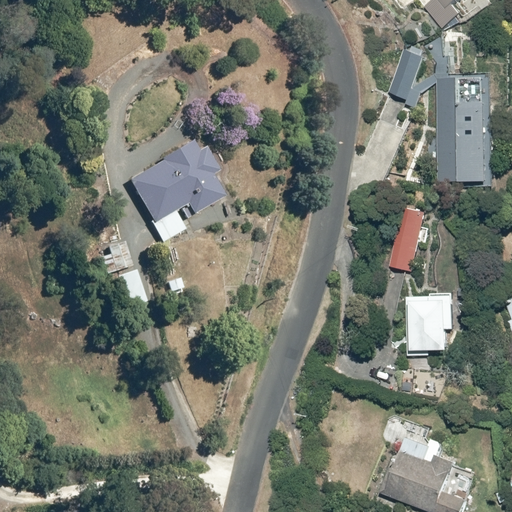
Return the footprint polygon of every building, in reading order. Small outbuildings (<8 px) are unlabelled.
[(413,50),(409,48),(390,90),(409,99),(407,102),(419,107),(424,96),(440,83),(440,182),(489,182),(490,74),(440,74),(440,68),(416,84),(433,52),(416,43),(413,50)] [(165,159),(128,180),(163,242),(186,229),(176,210),(187,204),(193,214),(227,195),(214,172),(221,168),(208,145),(199,150),(192,138),(162,155),(165,159)] [(402,205),(389,264),(415,270),(428,211),(402,205)] [(125,239),(99,243),(102,261),(128,258),(125,239)] [(137,266),(116,272),(126,309),(148,303),(137,266)] [(408,307),(414,307),(414,349),(453,349),(452,329),(456,329),(456,292),(408,292),(408,307)] [(431,445),(408,437),(391,484),(385,482),(381,492),(436,511),(466,511),(471,499),(456,493),(461,479),(453,475),(458,461),(442,455),(447,441),(434,437),(431,445)]
